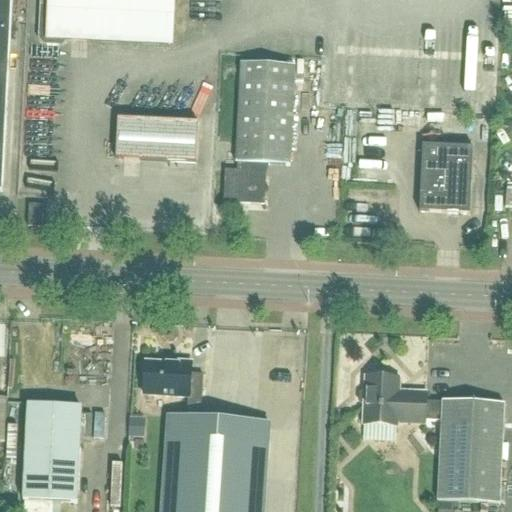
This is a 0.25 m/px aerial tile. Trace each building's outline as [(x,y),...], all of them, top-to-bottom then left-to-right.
[(0,0),(0,73),(9,74),(12,0),(0,0)] [(47,0),(47,2),(40,1),(38,42),(43,48),(62,49),(67,43),(173,48),(175,0),(47,0)] [(307,14),(307,0),(256,0),(256,13),(307,14)] [(433,34),(432,67),(443,67),(444,35),(433,34)] [(326,61),(326,102),(368,102),(368,47),(342,47),(342,61),(326,61)] [(266,168),(291,169),(296,68),(241,66),(236,166),(239,166),(238,174),(226,173),(225,205),(264,207),(266,168)] [(0,194),(3,194),(9,74),(0,73),(0,194)] [(119,122),(117,162),(197,166),(199,126),(119,122)] [(419,215),(470,217),(473,151),(423,148),(419,215)] [(29,229),(43,230),(44,207),(30,207),(29,229)] [(263,511),(270,426),(197,421),(200,380),(191,379),(192,365),(172,364),(172,367),(146,365),(144,398),(188,400),(187,420),(168,419),(161,511),(263,511)] [(365,379),(363,427),(398,429),(398,426),(425,427),(425,423),(442,424),(438,505),(499,508),(504,407),(443,404),(443,405),(426,404),(426,395),(399,394),(400,381),(365,379)] [(28,407),(23,503),(26,503),(25,511),(57,511),(58,505),(77,506),(82,411),(54,410),(54,408),(28,407)] [(109,433),(107,409),(92,409),(93,434),(109,433)] [(151,434),(166,435),(167,419),(152,418),(151,434)]
